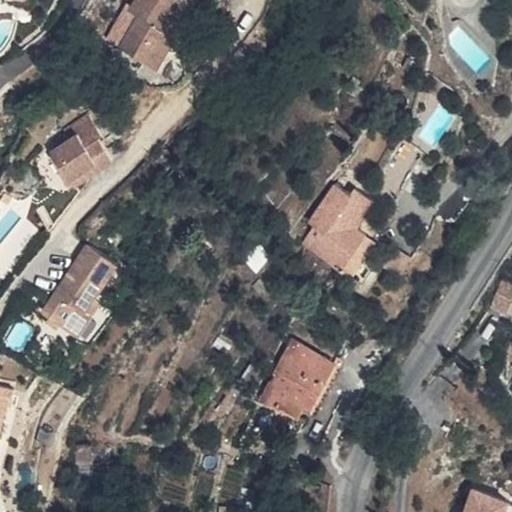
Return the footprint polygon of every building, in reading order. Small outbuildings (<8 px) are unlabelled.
[(131,0),(118,22),(133,31),(120,54),(137,62),(139,0),(131,0)] [(184,5),(184,0),(139,0),(137,62),(165,76),(183,40),(170,33),(184,5)] [(462,96),(450,85),(437,99),(448,111),(462,96)] [(49,153),(35,162),(56,198),(94,174),(79,153),(83,150),(69,129),(45,146),(49,153)] [(298,215),(309,226),(297,240),(326,267),(351,236),(344,230),(368,207),(354,192),(349,198),(333,182),(298,215)] [(351,236),(326,267),(331,271),(356,240),(351,236)] [(120,261),(93,243),(45,313),(81,338),(106,302),(96,296),(120,261)] [(378,260),(362,275),(374,288),(390,273),(378,260)] [(501,328),(480,321),(475,341),(495,346),(501,328)] [(495,346),(475,341),(470,353),(490,359),(495,346)] [(270,356),(249,399),(268,409),(285,417),(294,403),(310,379),(270,356)] [(294,403),(285,417),(293,423),(314,382),(310,379),(294,403)] [(22,385),(0,380),(0,448),(10,405),(17,406),(22,385)] [(268,409),(249,399),(242,413),(259,423),(268,409)] [(285,417),(268,409),(259,423),(277,434),(285,417)] [(508,511),(511,501),(511,498),(477,487),(471,505),(468,511),(508,511)] [(468,511),(471,505),(463,503),(460,511),(468,511)]
